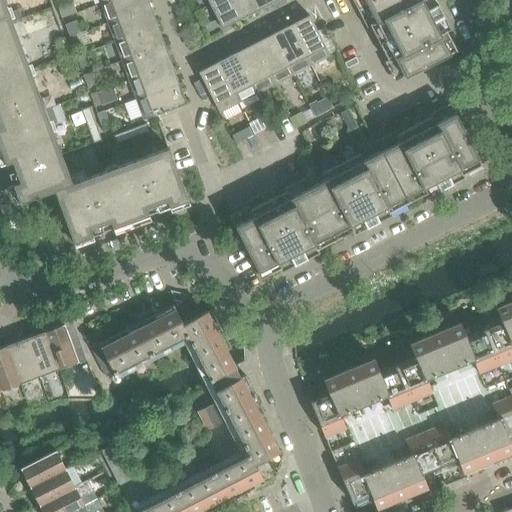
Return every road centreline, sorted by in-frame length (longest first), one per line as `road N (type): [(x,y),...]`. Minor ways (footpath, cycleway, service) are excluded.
road 1 (residential): [(267,324),(294,299),(503,193),(511,175)]
road 2 (residential): [(16,285),(71,286),(171,251),(186,253),(267,324)]
road 3 (residential): [(323,507),(270,364),(267,324)]
road 4 (residential): [(511,160),(490,112),(485,44),(463,0)]
